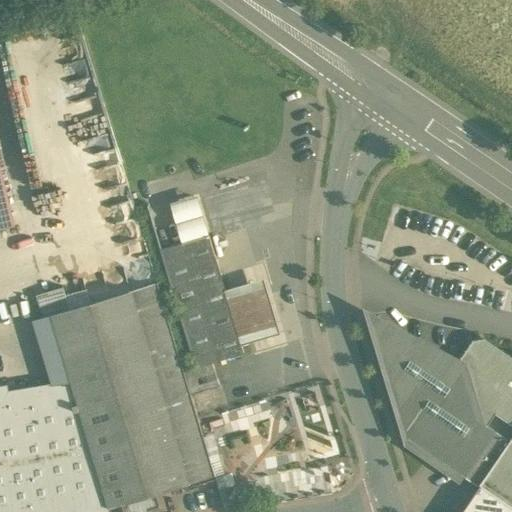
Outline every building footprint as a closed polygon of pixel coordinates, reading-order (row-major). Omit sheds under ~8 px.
[(171,204),(183,242),(209,235),(197,196),(171,204)] [(226,291),(209,235),(183,242),(159,250),(195,367),(212,362),(244,352),(241,343),(226,291)] [(157,281),(51,312),(71,379),(109,506),(215,475),(157,281)] [(262,282),(226,291),(241,343),(276,334),(262,282)] [(471,350),(462,357),(464,361),(461,366),(371,319),(406,437),(478,486),(480,483),(511,436),(511,362),(484,343),(475,345),(472,350),(471,350)] [(195,367),(185,370),(192,393),(219,385),(212,362),(195,367)] [(71,379),(8,389),(7,384),(0,384),(0,511),(74,511),(109,506),(71,379)] [(511,436),(480,483),(511,505),(511,436)]
